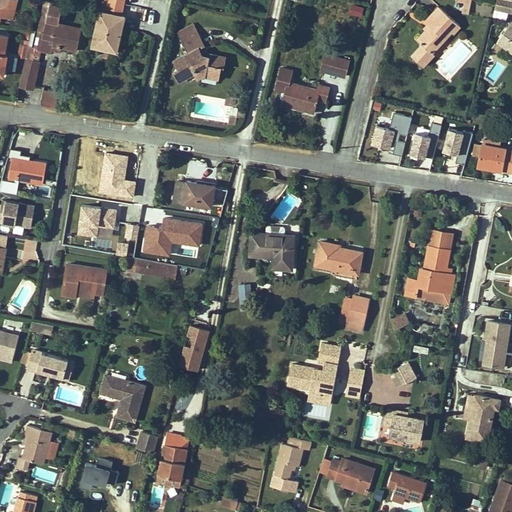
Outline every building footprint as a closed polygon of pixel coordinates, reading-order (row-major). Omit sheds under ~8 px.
[(8,0),(0,0),(0,16),(1,16),(11,19),(13,10),(7,9),(8,0)] [(13,10),(15,0),(8,0),(7,9),(13,10)] [(118,32),(122,15),(120,15),(123,4),(106,0),(101,0),(99,10),(100,11),(94,41),(103,43),(102,47),(117,50),(121,32),(118,32)] [(469,14),(471,0),(464,0),(464,3),(462,12),(469,14)] [(511,12),(511,10),(511,1),(507,0),(496,0),(495,8),(507,11),(511,12)] [(77,50),(82,29),(58,23),(63,4),(52,1),(52,4),(50,4),(45,26),(47,26),(45,32),(41,32),(37,47),(40,48),(39,49),(47,51),(49,44),(53,45),(60,47),(77,50)] [(45,26),(50,4),(45,3),(40,24),(45,26)] [(132,18),(144,20),(146,8),(134,6),(132,18)] [(360,15),(362,8),(356,6),(354,14),(360,15)] [(453,33),(460,25),(441,8),(435,14),(433,12),(425,21),(427,23),(430,25),(426,29),(417,39),(422,44),(412,55),(423,66),(434,54),(428,48),(440,36),(442,38),(450,30),(451,32),(453,33)] [(505,18),(507,11),(495,8),(493,15),(505,18)] [(511,52),(511,21),(497,42),(511,52)] [(180,35),(195,28),(193,24),(179,32),(180,35)] [(218,66),(220,55),(208,53),(208,55),(202,54),(200,51),(198,48),(204,45),(195,28),(180,35),(189,52),(174,60),(179,68),(174,71),(180,81),(195,72),(198,77),(203,75),(218,78),(220,66),(218,66)] [(444,39),(451,32),(450,30),(442,38),(444,39)] [(26,55),(28,45),(21,44),(19,53),(26,55)] [(37,60),(39,49),(40,48),(37,47),(35,47),(28,45),(26,55),(26,58),(37,60)] [(6,67),(14,69),(18,56),(10,54),(6,67)] [(328,71),(332,56),(326,54),(321,70),(328,71)] [(344,76),(349,60),(332,56),(328,71),(344,76)] [(34,85),(40,61),(37,60),(26,58),(19,86),(26,87),(27,84),(34,85)] [(326,101),(330,87),(317,84),(316,89),(290,82),(293,71),(280,67),(274,88),(285,91),(281,104),(314,112),(318,99),(326,101)] [(54,108),(58,91),(44,88),(41,100),(42,106),(54,108)] [(236,115),(238,108),(231,107),(229,114),(236,115)] [(245,117),(246,110),(238,108),(236,115),(236,116),(237,116),(245,117)] [(375,123),(371,145),(403,151),(406,137),(407,137),(411,115),(392,111),(389,126),(375,123)] [(236,123),(237,116),(236,116),(236,115),(229,114),(228,122),(236,123)] [(431,133),(439,133),(439,122),(431,122),(431,133)] [(447,125),(441,148),(457,153),(455,160),(464,163),(473,132),(447,125)] [(426,155),(431,133),(414,130),(409,152),(426,155)] [(500,147),(501,138),(484,135),(482,143),(500,147)] [(480,156),(482,145),(475,143),(473,154),(480,156)] [(511,171),(511,163),(511,148),(500,147),(482,143),(482,145),(480,156),(478,165),(488,167),(487,170),(496,172),(496,168),(511,171)] [(379,160),(399,163),(400,154),(381,151),(379,160)] [(8,178),(43,184),(47,163),(33,160),(33,158),(20,156),(20,158),(12,157),(8,178)] [(177,180),(174,200),(211,206),(215,185),(187,181),(187,182),(177,180)] [(35,205),(2,200),(2,203),(0,213),(0,221),(31,227),(35,205)] [(77,234),(97,235),(98,226),(115,227),(116,205),(79,203),(77,234)] [(199,245),(203,221),(163,215),(161,225),(146,222),(142,250),(170,255),(172,240),(199,245)] [(136,238),(139,224),(126,222),(124,236),(136,238)] [(292,268),(294,235),(285,234),(285,228),(284,226),(268,225),(266,226),(266,233),(251,232),(249,254),(274,255),(280,256),(279,268),(292,268)] [(23,258),(34,259),(35,240),(24,239),(23,258)] [(118,240),(115,253),(126,255),(129,242),(118,240)] [(320,241),(315,264),(358,273),(362,252),(343,248),(343,250),(339,249),(339,247),(340,245),(320,241)] [(408,278),(406,293),(416,295),(418,285),(451,291),(454,274),(451,273),(446,272),(446,268),(451,243),(447,242),(446,244),(429,241),(424,268),(421,267),(419,279),(408,278)] [(129,256),(126,268),(136,270),(138,258),(129,256)] [(177,265),(138,258),(136,270),(175,277),(177,265)] [(106,269),(68,263),(63,293),(76,295),(76,294),(76,289),(95,292),(103,293),(106,269)] [(250,284),(240,285),(242,310),(252,309),(250,284)] [(416,295),(416,297),(449,303),(451,291),(418,285),(416,295)] [(362,330),(369,299),(354,296),(353,299),(348,323),(347,326),(362,330)] [(348,323),(353,299),(346,297),(340,322),(348,323)] [(401,325),(408,321),(404,313),(396,317),(401,325)] [(209,317),(193,314),(191,321),(198,323),(195,335),(205,337),(209,317)] [(398,327),(401,325),(396,317),(392,319),(398,327)] [(30,329),(48,333),(50,324),(32,320),(30,329)] [(483,363),(486,364),(503,367),(510,324),(488,320),(485,338),(487,338),(483,363)] [(191,321),(188,334),(195,335),(198,323),(191,321)] [(0,352),(13,355),(18,335),(0,330),(0,352)] [(292,363),(288,384),(311,388),(310,393),(331,397),(335,377),(330,377),(332,364),(337,365),(341,346),(322,343),(319,361),(325,362),(324,369),(292,363)] [(427,354),(429,347),(414,344),(412,350),(427,354)] [(27,368),(46,373),(47,370),(54,372),(53,375),(63,378),(68,359),(32,349),(31,352),(28,364),(27,368)] [(21,362),(28,364),(31,352),(25,350),(21,362)] [(0,358),(11,361),(13,355),(0,352),(0,358)] [(68,359),(63,378),(69,380),(75,361),(68,359)] [(398,386),(416,377),(408,362),(390,370),(398,386)] [(360,396),(365,371),(353,369),(348,394),(360,396)] [(135,421),(145,385),(106,374),(101,392),(122,398),(117,415),(135,421)] [(309,400),(330,404),(331,397),(310,393),(309,400)] [(467,437),(487,441),(494,407),(498,408),(500,399),(475,395),(467,437)] [(387,407),(385,422),(391,423),(393,412),(410,415),(410,411),(387,407)] [(420,440),(424,418),(410,415),(393,412),(391,423),(389,434),(420,440)] [(41,428),(52,431),(53,425),(43,422),(41,428)] [(52,431),(41,428),(28,425),(26,433),(29,434),(26,444),(23,457),(20,456),(17,466),(27,469),(29,460),(43,464),(52,431)] [(158,435),(142,431),(137,447),(154,452),(158,435)] [(162,458),(158,478),(160,482),(179,486),(187,448),(179,446),(181,436),(167,433),(163,453),(166,454),(165,459),(162,458)] [(282,442),(274,475),(289,478),(292,469),(293,464),(296,465),(299,465),(303,448),(309,449),(312,441),(290,435),(287,444),(282,442)] [(187,448),(189,437),(181,436),(179,446),(187,448)] [(136,459),(145,462),(147,454),(138,451),(136,459)] [(108,468),(110,460),(96,457),(94,465),(82,462),(76,485),(90,488),(92,482),(104,485),(105,481),(115,483),(118,470),(108,468)] [(333,458),(328,476),(344,481),(355,485),(354,488),(366,492),(372,473),(357,469),(359,463),(343,458),(342,461),(333,458)] [(374,468),(359,463),(357,469),(372,473),(374,468)] [(410,499),(420,502),(426,481),(392,471),(388,484),(396,487),(394,494),(410,499)] [(289,478),(274,475),(271,485),(296,491),(298,481),(289,478)] [(511,511),(511,483),(501,479),(489,511),(511,511)] [(223,496),(237,501),(239,494),(225,490),(223,496)] [(18,496),(13,511),(32,511),(37,496),(20,491),(19,497),(18,496)] [(410,499),(394,494),(393,499),(409,504),(410,499)] [(237,501),(223,496),(221,504),(238,509),(241,502),(237,501)] [(475,511),(480,511),(484,502),(474,499),(470,510),(475,511)]
